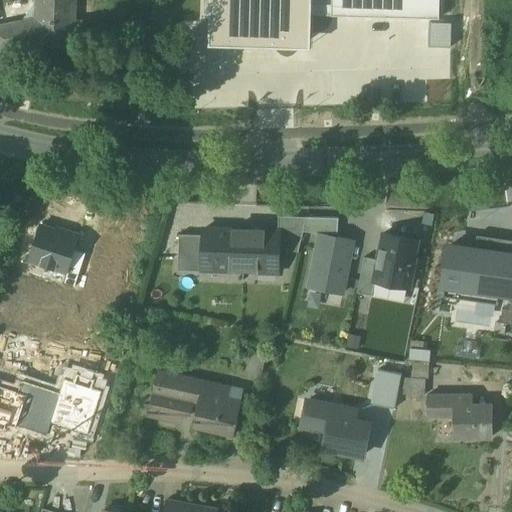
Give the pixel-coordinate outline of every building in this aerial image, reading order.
[(74,0),(34,0),(34,19),(16,23),(21,47),(35,44),(35,46),(79,47),(80,23),(70,22),(71,7),(74,6),(74,0)] [(310,0),(209,0),(208,44),(311,47),(312,14),(439,18),(439,0),(330,0),(330,4),(310,3),(310,0)] [(16,23),(0,26),(0,51),(21,47),(16,23)] [(245,231),(203,230),(202,268),(244,269),(245,231)] [(279,232),(245,231),(244,269),(278,270),(279,232)] [(382,233),(376,261),(380,262),(376,282),(408,288),(418,240),(382,233)] [(353,241),(319,234),(309,287),(343,294),(353,241)] [(511,251),(445,242),(438,287),(511,298),(511,251)] [(266,351),(251,348),(246,371),(261,374),(266,351)] [(429,352),(413,351),(412,378),(424,379),(428,379),(429,352)] [(229,388),(159,373),(150,415),(179,421),(188,415),(186,411),(189,409),(191,409),(193,403),(198,405),(194,425),(233,434),(240,401),(227,398),(229,388)] [(412,378),(403,378),(402,395),(423,396),(424,379),(412,378)] [(0,391),(0,412),(12,414),(10,435),(47,437),(50,406),(30,404),(31,394),(0,391)] [(473,397),(429,397),(429,418),(454,418),(454,439),(493,439),(492,406),(473,406),(473,397)] [(352,412),(308,403),(304,425),(330,430),(325,449),(362,457),(369,425),(350,421),(352,412)] [(178,511),(180,505),(168,503),(166,511),(178,511)]
